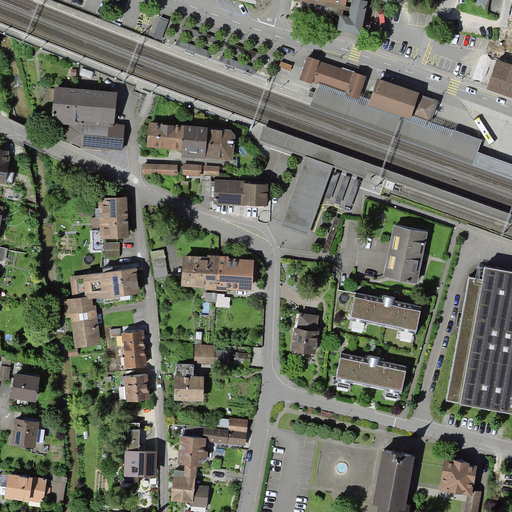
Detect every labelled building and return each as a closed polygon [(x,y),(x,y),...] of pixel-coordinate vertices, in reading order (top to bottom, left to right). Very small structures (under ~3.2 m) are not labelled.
[(295,0),(345,10),(346,0),(295,0)] [(361,0),(351,0),(349,16),(340,14),(337,30),(361,34),(367,1),(366,1),(361,0)] [(488,13),(489,0),(471,0),(470,11),(488,13)] [(169,20),(161,17),(153,37),(161,40),(169,20)] [(219,38),(183,25),(180,31),(217,44),(219,38)] [(214,52),(177,39),(175,45),(212,58),(214,52)] [(263,54),(226,41),(224,46),(260,60),(263,54)] [(258,68),(221,55),(219,61),(256,74),(257,71),(258,68)] [(348,70),(307,56),(299,79),(312,84),(312,83),(318,84),(318,83),(342,91),(346,92),(345,95),(352,97),(358,99),(360,96),(366,76),(359,74),(348,70)] [(511,64),(497,59),(487,89),(511,97),(511,64)] [(281,61),(279,66),(290,71),(292,66),(281,61)] [(412,90),(377,78),(370,99),(368,105),(411,119),(412,115),(432,122),(435,112),(439,101),(419,94),(420,92),(412,90)] [(318,84),(316,88),(450,137),(453,129),(432,122),(412,115),(411,119),(368,105),(370,99),(360,96),(358,99),(352,97),(345,95),(346,92),(318,83),(318,84)] [(76,120),(115,124),(118,92),(55,87),(55,88),(54,100),(52,123),(69,125),(75,125),(76,120)] [(450,137),(316,88),(310,107),(473,163),(477,151),(478,149),(482,140),(453,129),(450,137)] [(75,125),(69,125),(68,141),(82,147),(122,151),(125,125),(115,124),(76,120),(75,125)] [(147,147),(182,150),(185,125),(149,122),(147,147)] [(208,127),(185,125),(182,150),(182,157),(206,159),(206,158),(208,128),(208,127)] [(511,214),(262,125),(257,140),(304,157),(305,156),(333,165),(332,167),(366,178),(368,172),(511,224),(511,214)] [(222,130),(208,128),(206,158),(233,160),(235,135),(231,130),(222,129),(222,130)] [(9,151),(0,149),(0,182),(5,184),(5,181),(7,171),(10,156),(8,156),(9,151)] [(511,163),(477,151),(473,163),(511,177),(511,163)] [(332,167),(333,165),(305,156),(304,157),(280,225),(295,230),(308,235),(332,167)] [(202,165),(183,163),(183,166),(183,172),(182,175),(201,176),(202,165)] [(178,165),(143,164),(143,174),(178,175),(178,165)] [(220,166),(204,165),(203,175),(219,176),(220,166)] [(14,172),(7,171),(5,181),(12,183),(14,172)] [(340,173),(334,172),(325,197),(330,199),(340,173)] [(350,177),(345,175),(335,201),(341,203),(350,177)] [(360,181),(355,179),(346,205),(351,206),(360,181)] [(211,196),(212,182),(212,181),(204,180),(203,180),(202,195),(211,196)] [(267,206),(268,184),(245,183),(245,181),(215,180),(215,182),(214,201),(214,204),(216,204),(216,205),(267,206)] [(128,217),(127,197),(99,198),(99,208),(100,217),(100,218),(128,217)] [(335,216),(323,252),(328,254),(341,218),(335,216)] [(103,238),(129,238),(128,217),(100,218),(100,217),(96,218),(92,217),(93,250),(103,250),(103,238)] [(428,232),(393,225),(383,276),(417,283),(428,232)] [(120,242),(105,242),(106,257),(120,257),(120,242)] [(164,250),(151,252),(155,278),(168,276),(164,250)] [(205,290),(216,290),(218,255),(208,255),(207,257),(183,255),(181,286),(205,288),(205,290)] [(229,256),(218,255),(216,290),(227,291),(227,289),(253,291),(254,260),(229,258),(229,256)] [(511,414),(511,271),(484,267),(482,279),(469,276),(446,401),(459,404),(459,405),(511,414)] [(70,276),(73,298),(87,296),(88,299),(93,299),(140,293),(137,268),(70,276)] [(217,293),(205,292),(204,301),(216,302),(217,293)] [(225,294),(217,293),(216,302),(216,307),(230,308),(230,297),(224,297),(225,294)] [(382,298),(355,293),(350,321),(353,321),(365,324),(402,331),(413,333),(416,334),(422,306),(395,301),(396,298),(383,296),(382,298)] [(93,305),(93,299),(88,299),(87,296),(73,298),(64,299),(66,318),(71,318),(75,348),(77,348),(101,345),(96,304),(93,305)] [(319,315),(299,312),(297,328),(294,327),(291,350),(316,354),(319,331),(317,331),(319,315)] [(363,329),(365,324),(353,321),(352,327),(363,329)] [(144,330),(122,333),(123,343),(124,343),(125,351),(146,349),(144,330)] [(215,349),(216,345),(202,344),(195,344),(194,363),(215,364),(215,349)] [(78,355),(77,348),(75,348),(68,349),(69,357),(78,355)] [(146,349),(125,351),(125,358),(124,358),(125,368),(147,366),(146,349)] [(231,350),(215,349),(215,364),(230,365),(231,350)] [(250,353),(235,352),(234,362),(249,364),(250,353)] [(367,358),(341,352),(335,380),(339,381),(350,384),(387,391),(398,393),(401,394),(407,367),(380,361),(381,358),(368,355),(367,358)] [(1,365),(11,366),(12,357),(2,356),(1,365)] [(194,365),(176,364),(176,375),(175,375),(174,400),(204,401),(205,376),(194,376),(194,365)] [(1,365),(0,371),(0,379),(8,381),(11,366),(1,365)] [(40,377),(15,373),(11,398),(36,402),(40,377)] [(148,374),(125,377),(127,402),(150,400),(148,374)] [(349,389),(350,384),(339,381),(337,387),(349,389)] [(215,428),(205,427),(203,438),(206,438),(206,442),(245,446),(248,420),(230,418),(230,419),(216,418),(215,428)] [(39,422),(14,419),(10,445),(36,448),(39,422)] [(126,451),(139,451),(140,430),(126,430),(126,451)] [(177,464),(185,465),(197,466),(203,467),(204,459),(207,459),(208,451),(205,451),(206,442),(206,438),(203,438),(180,436),(177,464)] [(415,456),(382,450),(373,505),(378,506),(376,511),(409,511),(411,505),(406,504),(415,456)] [(126,451),(125,451),(124,476),(156,477),(157,451),(139,451),(126,451)] [(452,461),(444,460),(439,490),(467,496),(472,496),(473,490),(478,466),(469,464),(469,463),(452,460),(452,461)] [(195,485),(197,466),(185,465),(184,471),(174,470),(171,501),(191,503),(190,506),(207,508),(209,486),(195,485)] [(32,478),(8,474),(7,475),(6,486),(4,498),(29,502),(29,501),(41,503),(41,499),(63,502),(66,482),(47,479),(32,477),(32,478)] [(68,477),(48,474),(47,479),(66,482),(67,482),(68,477)] [(477,511),(481,492),(473,490),(472,496),(467,496),(464,511),(477,511)]
